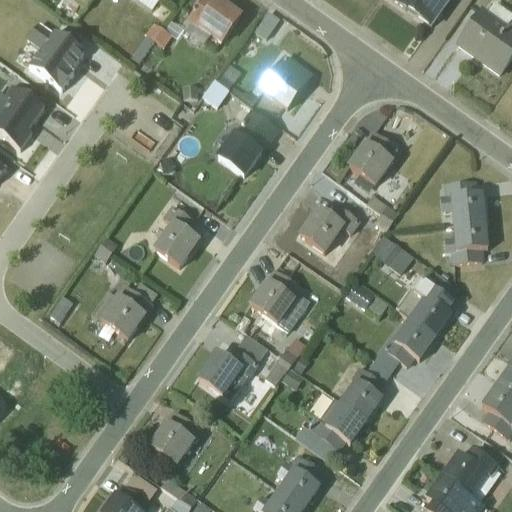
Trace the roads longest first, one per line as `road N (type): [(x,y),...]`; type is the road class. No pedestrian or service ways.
road 1 (residential): [(132,410),(346,111),(370,65)]
road 2 (residential): [(359,511),(511,297)]
road 3 (residential): [(0,255),(110,103),(142,124)]
road 4 (residential): [(511,165),(370,65)]
road 5 (residential): [(132,410),(0,314)]
road 6 (residential): [(55,511),(132,410)]
